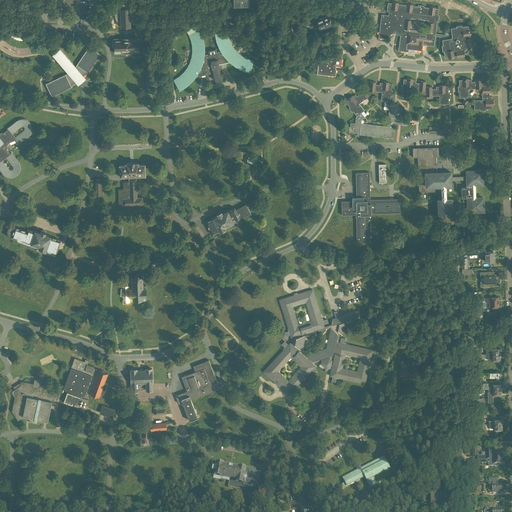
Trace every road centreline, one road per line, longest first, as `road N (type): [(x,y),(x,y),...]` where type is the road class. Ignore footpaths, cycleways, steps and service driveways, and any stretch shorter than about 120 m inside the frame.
road 1 (residential): [(290,447),(469,357)]
road 2 (residential): [(509,253),(505,66)]
road 3 (residential): [(111,443),(290,447)]
road 4 (residential): [(469,357),(456,439),(433,471),(391,505)]
road 5 (residential): [(183,226),(253,192),(332,187)]
road 6 (residential): [(290,447),(281,427),(230,401),(198,333)]
road 7 (residential): [(225,285),(307,237),(332,187)]
road 8 (unclassified): [(363,71),(384,63),(505,66)]
road 9 (residential): [(297,82),(164,108)]
road 10 (residential): [(104,110),(109,54),(100,34),(44,26)]
